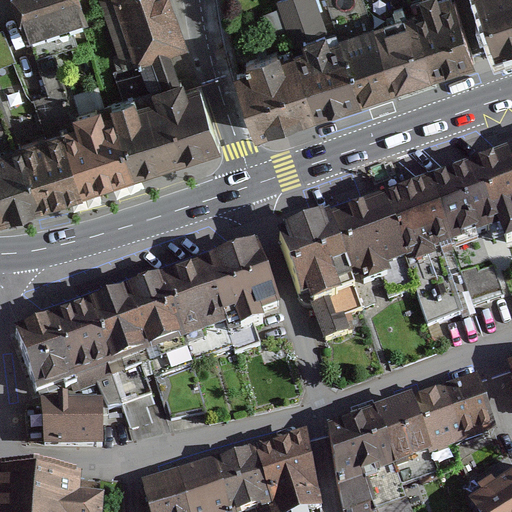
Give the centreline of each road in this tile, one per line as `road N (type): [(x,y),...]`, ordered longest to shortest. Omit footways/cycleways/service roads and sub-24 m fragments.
road 1 (residential): [(321,414),(127,463),(0,456)]
road 2 (secondary): [(511,95),(252,184)]
road 3 (primary): [(252,184),(110,232),(3,254)]
road 4 (residential): [(321,414),(252,184)]
road 5 (residential): [(511,346),(321,414)]
road 6 (primary): [(200,0),(252,184)]
